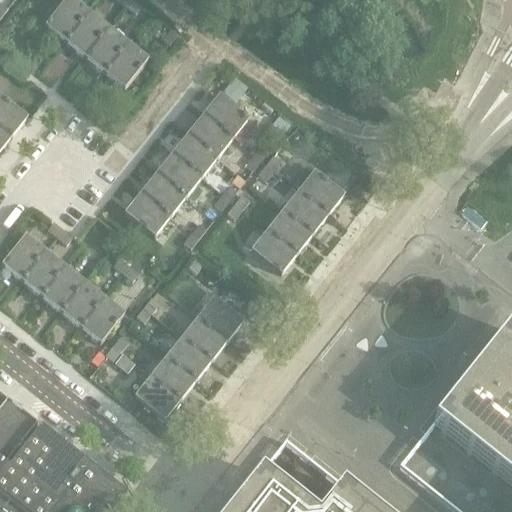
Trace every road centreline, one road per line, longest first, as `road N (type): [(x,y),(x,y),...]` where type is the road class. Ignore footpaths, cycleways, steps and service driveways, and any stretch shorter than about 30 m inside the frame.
road 1 (residential): [(183,497),(410,206)]
road 2 (residential): [(183,497),(0,349)]
